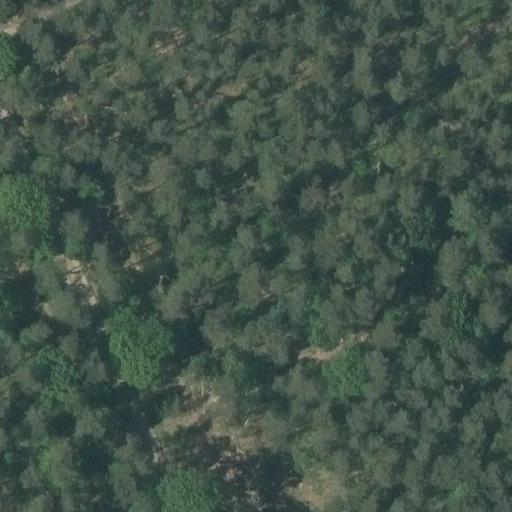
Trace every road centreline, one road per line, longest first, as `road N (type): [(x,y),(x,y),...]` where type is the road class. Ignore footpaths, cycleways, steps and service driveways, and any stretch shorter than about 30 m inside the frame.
road 1 (track): [(183,511),(0,116)]
road 2 (track): [(326,0),(511,185)]
